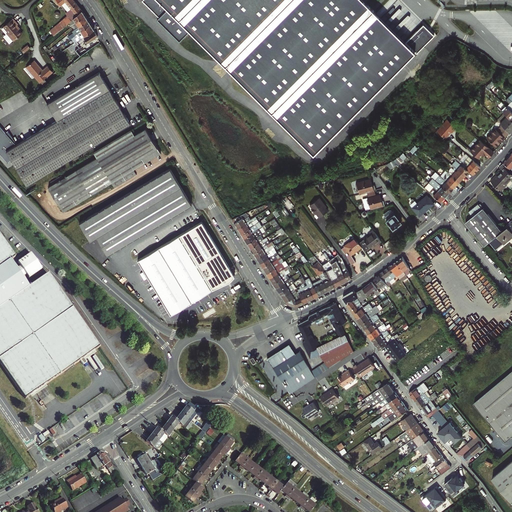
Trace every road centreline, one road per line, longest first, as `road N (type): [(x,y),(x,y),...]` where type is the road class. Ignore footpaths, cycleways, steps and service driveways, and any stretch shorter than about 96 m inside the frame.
road 1 (residential): [(86,0),(281,321)]
road 2 (residential): [(336,294),(501,511)]
road 3 (primary): [(397,511),(246,390),(233,368)]
road 4 (primary): [(208,395),(238,401),(376,511)]
road 5 (primary): [(0,179),(120,297)]
road 6 (residential): [(336,294),(446,212)]
road 7 (tertiary): [(0,501),(104,437)]
